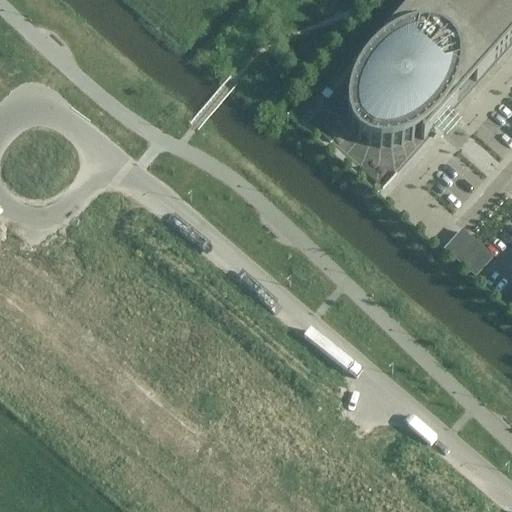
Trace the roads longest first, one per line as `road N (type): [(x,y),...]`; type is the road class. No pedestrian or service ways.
road 1 (unclassified): [(511,502),(310,324),(111,165)]
road 2 (unknown): [(511,155),(445,237),(395,199),(511,65)]
road 3 (unclassified): [(111,165),(66,122),(39,112),(11,118),(0,130)]
